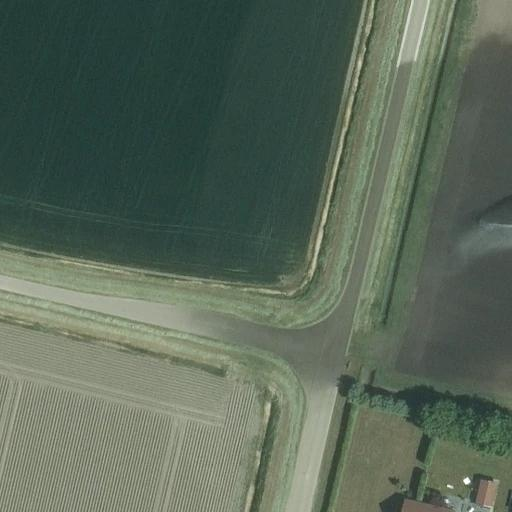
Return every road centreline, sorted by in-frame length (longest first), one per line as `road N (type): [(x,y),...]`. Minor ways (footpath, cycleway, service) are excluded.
road 1 (unclassified): [(340,363),(431,0)]
road 2 (unclassified): [(340,363),(0,277)]
road 3 (unclassified): [(307,511),(340,363)]
